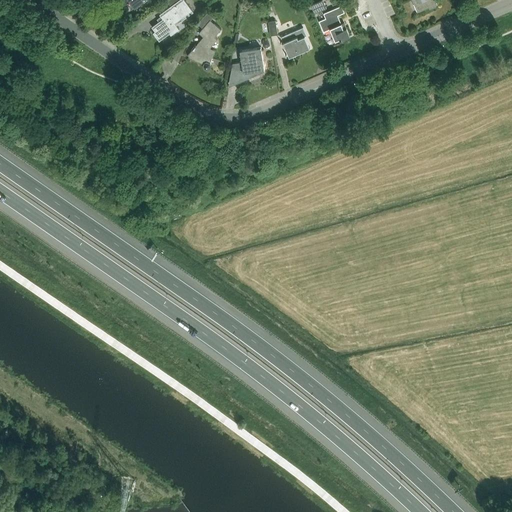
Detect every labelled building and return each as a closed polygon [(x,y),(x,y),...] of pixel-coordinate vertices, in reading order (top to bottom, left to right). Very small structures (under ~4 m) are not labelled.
[(193,12),(184,0),(169,0),(167,2),(170,6),(159,15),(163,19),(151,27),(155,32),(153,33),(159,41),(169,33),(171,35),(179,29),(176,25),(193,12)] [(411,0),(417,12),(429,7),(429,9),(435,6),(436,4),(434,0),(433,1),(432,0),(411,0)] [(327,10),(324,1),(312,6),(315,15),(327,10)] [(340,39),(340,40),(349,37),(343,22),(341,23),(337,16),(344,13),(341,6),(323,13),(325,18),(318,21),(324,34),(324,33),(324,32),(330,29),(333,35),(331,36),(334,42),(340,39)] [(203,37),(188,55),(189,58),(203,64),(202,66),(204,69),(207,71),(210,69),(211,66),(210,63),(215,51),(210,49),(210,48),(217,40),(214,37),(221,30),(210,20),(213,18),(207,13),(197,24),(203,29),(199,33),(203,37)] [(275,21),(268,22),(270,36),(277,35),(280,37),(289,57),(310,48),(305,37),(306,36),(303,28),(281,37),(277,34),(275,21)] [(232,64),(229,80),(236,81),(235,84),(253,76),(253,72),(256,71),(257,74),(264,71),(261,47),(240,51),(241,62),(232,64)]
